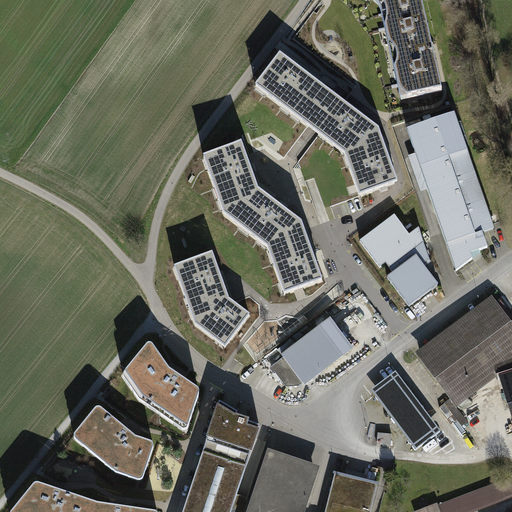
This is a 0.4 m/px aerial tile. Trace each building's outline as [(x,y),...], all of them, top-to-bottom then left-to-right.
[(401,100),(441,91),(420,0),(373,0),(379,4),(401,100)] [(379,132),(281,58),(258,88),(346,155),(361,196),(397,185),(379,132)] [(455,117),(408,133),(456,272),(472,261),(470,255),(486,249),(481,234),(493,230),(455,117)] [(266,154),(282,153),(282,140),(265,140),(266,154)] [(321,284),(301,228),(258,195),(241,147),(205,159),(226,219),(268,250),(285,297),(321,284)] [(411,236),(396,217),(360,244),(380,270),(386,265),(393,274),(387,279),(410,310),(441,288),(427,269),(434,265),(431,261),(420,229),(411,236)] [(211,257),(175,269),(196,327),(225,348),(246,318),(227,304),(211,257)] [(511,363),(511,324),(495,302),(421,357),(456,405),(511,363)] [(282,355),(302,382),(352,346),(332,318),(282,355)] [(186,430),(200,391),(168,370),(151,342),(124,375),(142,401),(186,430)] [(511,375),(501,379),(511,416),(511,375)] [(398,376),(374,393),(416,449),(439,432),(398,376)] [(183,511),(230,511),(260,425),(249,422),(250,419),(237,415),(219,403),(183,511)] [(141,479),(153,444),(139,439),(101,410),(77,439),(119,472),(141,479)] [(392,435),(378,433),(377,444),(390,446),(392,435)] [(304,511),(319,469),(270,452),(249,511),(304,511)] [(373,511),(380,485),(335,474),(326,511),(373,511)] [(511,482),(510,478),(423,511),(471,511),(511,496),(511,482)] [(37,485),(14,511),(147,511),(103,506),(37,485)]
